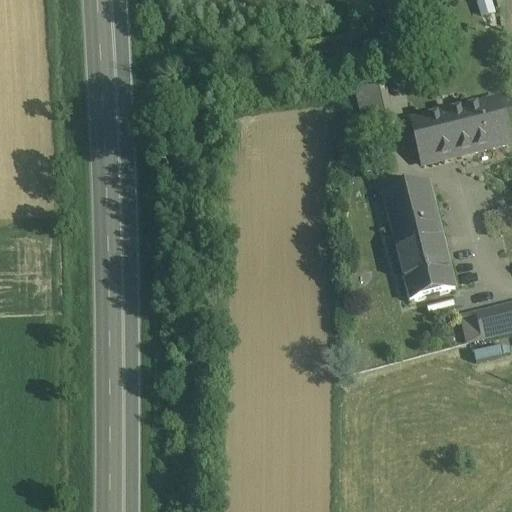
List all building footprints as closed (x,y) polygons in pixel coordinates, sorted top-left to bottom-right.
[(493,0),(480,5),(485,19),(499,14),(493,0)] [(385,84),(354,91),(366,142),(397,135),(385,84)] [(498,104),(414,125),(424,167),(508,146),(498,104)] [(429,186),(384,197),(398,254),(443,242),(429,186)] [(443,242),(398,254),(411,305),(455,293),(443,242)] [(511,308),(477,317),(482,343),(511,335),(511,308)]
